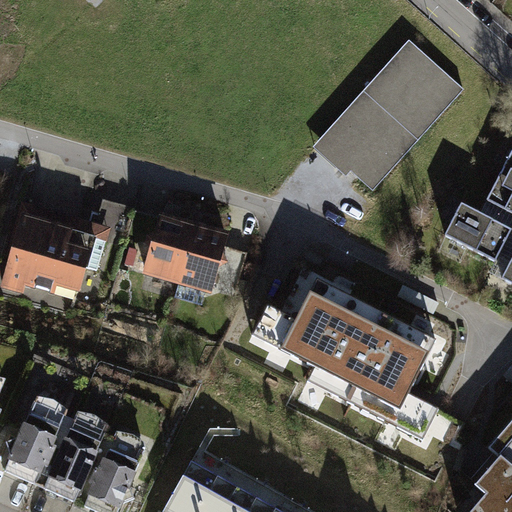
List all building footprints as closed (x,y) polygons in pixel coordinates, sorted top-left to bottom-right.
[(405,47),(312,150),(345,179),(350,173),(372,193),(459,96),(405,47)] [(511,166),(487,218),(511,229),(511,166)] [(100,229),(29,209),(5,288),(24,294),(26,285),(57,294),(60,285),(82,292),(89,269),(99,272),(108,243),(97,240),(100,229)] [(511,244),(511,238),(460,212),(440,252),(494,279),(511,244)] [(180,286),(196,231),(164,223),(149,277),(180,286)] [(212,294),(227,239),(196,231),(180,286),(212,294)] [(511,279),(503,297),(511,300),(511,279)] [(441,341),(320,281),(300,322),(276,310),(261,340),(323,371),(317,384),(435,442),(450,410),(415,393),(441,341)] [(59,420),(27,406),(3,461),(34,475),(59,420)] [(511,511),(511,421),(488,450),(501,461),(475,491),(486,500),(476,511),(511,511)] [(101,438),(69,424),(45,478),(76,492),(101,438)] [(322,511),(197,443),(160,511),(322,511)] [(117,511),(141,458),(110,444),(86,498),(115,511),(117,511)]
